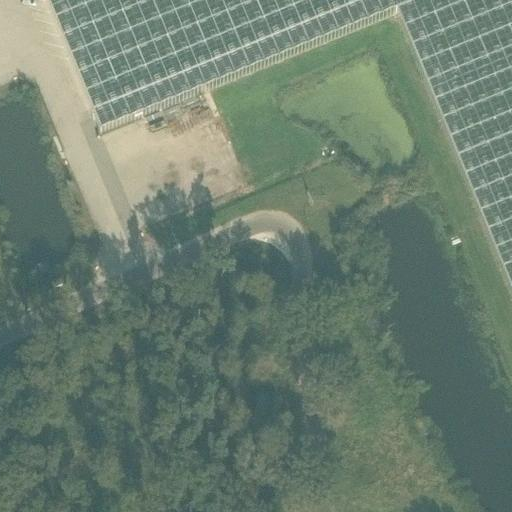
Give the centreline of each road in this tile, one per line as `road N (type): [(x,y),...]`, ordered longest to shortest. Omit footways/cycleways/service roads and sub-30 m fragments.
road 1 (unclassified): [(323,511),(299,250),(285,231),(251,229),(0,335)]
road 2 (unknown): [(13,77),(50,92),(131,279)]
